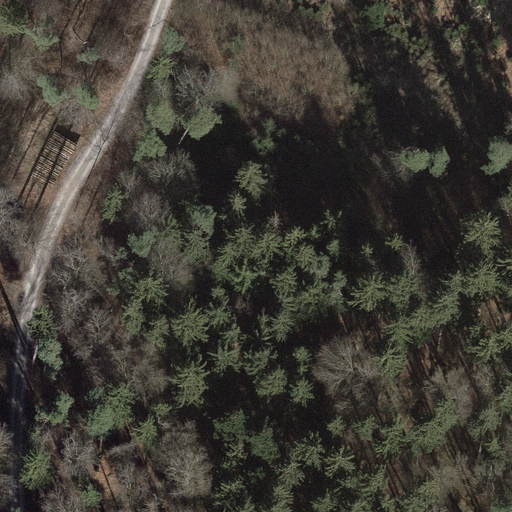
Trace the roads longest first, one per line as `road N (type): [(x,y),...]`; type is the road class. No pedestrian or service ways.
road 1 (track): [(163,0),(131,85),(41,265),(22,347),(19,511)]
road 2 (track): [(511,392),(230,475),(170,511)]
